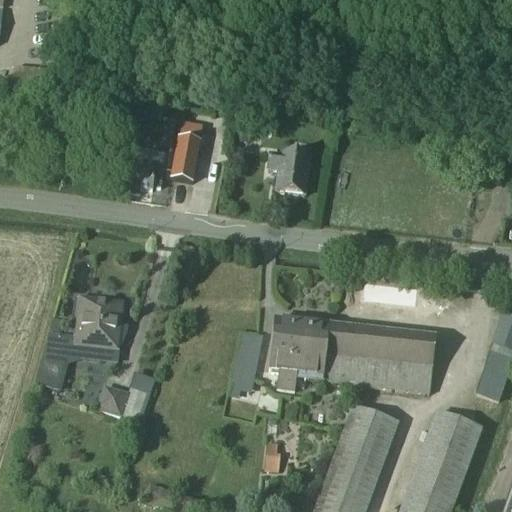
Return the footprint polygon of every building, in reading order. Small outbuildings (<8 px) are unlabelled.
[(234,144),(247,146),(249,130),(236,129),(234,144)] [(176,144),(169,183),(189,187),(196,147),(195,147),(197,136),(179,133),(177,144),(176,144)] [(308,163),(268,158),(266,173),(277,175),(275,196),(286,198),(287,201),(295,202),(297,199),(302,200),(308,163)] [(159,193),(161,177),(162,169),(154,168),(154,167),(135,164),(131,198),(138,199),(138,194),(150,195),(151,192),(159,193)] [(48,342),(34,393),(59,401),(66,373),(79,368),(94,369),(96,354),(116,356),(121,308),(78,304),(73,345),(48,342)] [(511,316),(502,313),(473,398),(495,406),(511,359),(511,316)] [(329,388),(336,332),(273,325),(267,376),(277,377),(276,393),(294,395),(295,384),(329,388)] [(427,400),(433,344),(336,332),(329,388),(427,400)] [(233,367),(256,371),(258,360),(257,360),(260,341),(239,337),(233,367)] [(257,372),(241,369),(239,381),(255,383),(257,372)] [(128,398),(104,391),(96,415),(137,428),(147,398),(129,392),(128,398)] [(349,414),(314,511),(366,511),(396,431),(349,414)] [(433,420),(400,511),(450,511),(478,436),(433,420)] [(275,448),(265,447),(262,475),(277,477),(278,463),(274,462),(275,448)] [(511,511),(511,489),(503,511),(511,511)]
